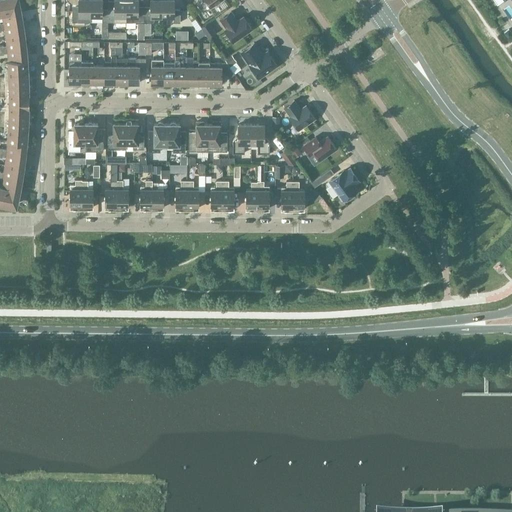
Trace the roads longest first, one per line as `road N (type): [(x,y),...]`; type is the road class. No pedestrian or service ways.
road 1 (residential): [(49,222),(333,226),(387,187),(305,69)]
road 2 (primary): [(464,324),(309,335),(0,332)]
road 3 (residential): [(50,101),(256,103),(305,69)]
road 4 (tertiary): [(511,176),(429,82)]
road 5 (residential): [(49,222),(50,101)]
